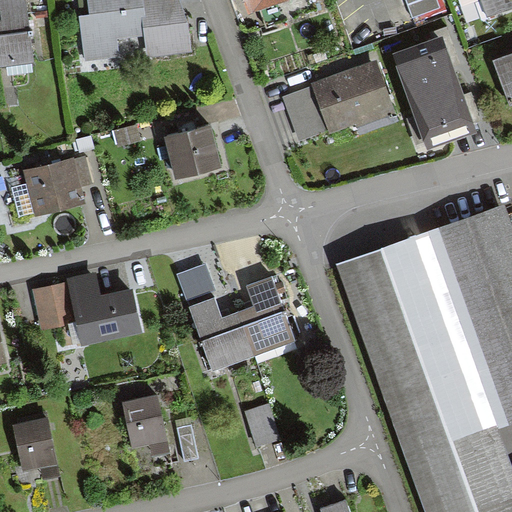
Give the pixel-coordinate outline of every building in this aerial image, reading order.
[(0,0),(3,19),(0,19),(0,67),(37,62),(29,0),(0,0)] [(86,0),(88,10),(79,11),(84,51),(122,47),(120,29),(144,27),(147,56),(195,50),(191,19),(181,0),(86,0)] [(326,9),(323,0),(245,0),(248,7),(262,3),(269,26),(326,9)] [(410,0),(417,18),(445,8),(441,0),(410,0)] [(511,0),(481,0),(489,19),(511,10),(511,0)] [(440,41),(399,56),(428,138),(469,123),(440,41)] [(511,103),(511,53),(493,60),(509,105),(511,103)] [(395,107),(378,56),(314,76),(330,128),(395,107)] [(221,164),(212,121),(166,130),(176,174),(221,164)] [(87,157),(24,169),(32,211),(81,202),(78,187),(93,185),(87,157)] [(427,511),(507,511),(511,511),(511,510),(511,462),(500,429),(511,424),(511,224),(505,205),(357,258),(338,266),(427,511)] [(208,263),(180,272),(190,300),(217,290),(208,263)] [(296,338),(272,273),(247,282),(254,302),(237,309),(253,353),(296,338)] [(80,341),(140,328),(131,285),(71,298),(67,281),(39,288),(47,327),(75,321),(80,341)] [(253,353),(237,309),(224,314),(216,293),(189,303),(213,368),(253,353)] [(156,388),(121,395),(130,441),(148,438),(151,450),(168,447),(156,388)] [(267,399),(244,406),(254,439),(277,432),(267,399)] [(46,409),(12,415),(22,462),(39,459),(41,471),(57,468),(46,409)] [(188,420),(174,423),(181,456),(196,453),(188,420)] [(349,511),(342,494),(315,505),(317,511),(349,511)]
